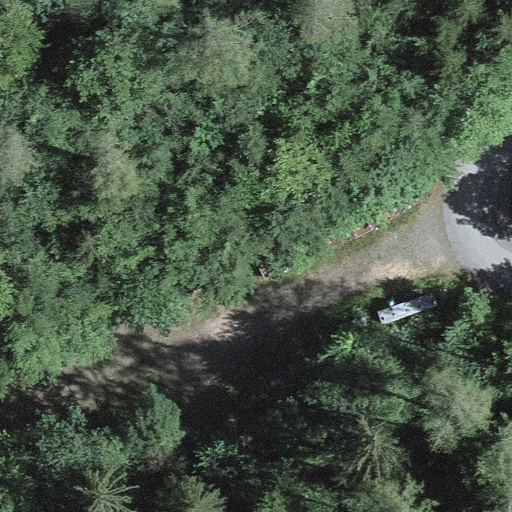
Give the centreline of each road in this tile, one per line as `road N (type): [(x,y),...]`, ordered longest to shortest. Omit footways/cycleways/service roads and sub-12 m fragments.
road 1 (track): [(475,231),(0,426)]
road 2 (track): [(511,270),(475,231),(489,171),(511,140)]
